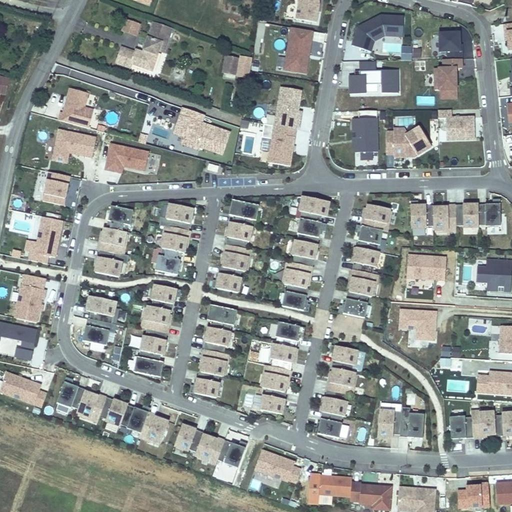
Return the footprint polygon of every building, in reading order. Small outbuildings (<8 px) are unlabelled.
[(193,16),(199,0),(184,0),(180,12),(193,16)] [(317,23),(320,4),(319,0),(299,0),(300,2),(297,20),(317,23)] [(121,30),(136,36),(141,23),(125,17),(121,30)] [(409,42),(410,20),(368,18),(368,39),(409,42)] [(152,71),(159,51),(164,53),(172,30),(153,23),(143,53),(136,50),(135,53),(122,48),(116,63),(131,68),(132,64),(152,71)] [(285,68),(309,73),(316,32),(293,28),(285,68)] [(470,60),(470,38),(448,37),(447,58),(470,60)] [(401,45),(401,60),(411,60),(412,46),(401,45)] [(413,48),(413,57),(421,57),(421,48),(413,48)] [(231,74),(234,59),(226,57),(223,73),(231,74)] [(398,98),(399,74),(358,72),(357,96),(398,98)] [(465,104),(468,74),(446,72),(443,102),(465,104)] [(0,93),(6,95),(10,80),(0,77),(0,93)] [(265,160),(290,165),(303,89),(280,85),(265,160)] [(434,104),(434,96),(418,96),(418,104),(434,104)] [(62,102),(58,119),(89,127),(92,109),(62,102)] [(173,123),(177,114),(167,109),(163,118),(173,123)] [(480,143),(480,114),(450,113),(450,143),(480,143)] [(187,117),(180,143),(218,154),(226,129),(187,117)] [(356,163),(380,162),(378,121),(354,122),(356,163)] [(57,129),(54,149),(86,155),(91,135),(57,129)] [(421,160),(421,135),(392,134),(392,158),(421,160)] [(110,142),(104,169),(122,173),(123,167),(145,171),(150,150),(110,142)] [(44,199),(63,202),(68,173),(50,170),(44,199)] [(306,200),(304,216),(328,219),(330,204),(306,200)] [(232,202),(229,219),(253,222),(256,206),(232,202)] [(427,228),(427,202),(410,202),(410,228),(427,228)] [(170,205),(168,221),(192,225),(194,209),(170,205)] [(395,210),(369,206),(366,224),(390,229),(395,210)] [(111,211),(109,227),(133,230),(135,215),(111,211)] [(499,211),(485,211),(484,233),(499,233),(499,211)] [(432,212),(432,233),(449,234),(448,212),(432,212)] [(455,214),(454,238),(473,239),(473,215),(455,214)] [(37,245),(56,248),(61,219),(42,216),(37,245)] [(302,219),(300,235),(324,239),(326,223),(302,219)] [(229,226),(227,243),(251,246),(253,230),(229,226)] [(365,228),(362,241),(384,246),(387,232),(365,228)] [(165,233),(163,249),(187,252),(189,237),(165,233)] [(107,235),(104,252),(128,255),(131,240),(107,235)] [(141,244),(142,237),(132,235),(130,242),(141,244)] [(258,237),(257,247),(265,247),(266,237),(258,237)] [(299,241),(296,258),(320,261),(323,245),(299,241)] [(360,249),(357,265),(380,269),(382,254),(360,249)] [(162,254),(159,270),(183,274),(186,258),(162,254)] [(225,254),(222,271),(246,274),(249,258),(225,254)] [(102,259),(99,275),(123,278),(126,263),(102,259)] [(427,261),(425,284),(464,286),(466,264),(427,261)] [(506,288),(506,297),(511,297),(511,264),(502,263),(503,271),(494,270),(494,287),(506,288)] [(291,271),(288,287),(312,290),(315,275),(291,271)] [(218,276),(216,293),(240,296),(242,280),(218,276)] [(355,279),(352,294),(377,298),(380,283),(355,279)] [(18,315),(38,317),(42,288),(23,286),(18,315)] [(154,286),(152,302),(176,305),(179,290),(154,286)] [(271,291),(269,299),(279,302),(281,294),(271,291)] [(286,292),(283,308),(307,312),(310,296),(286,292)] [(95,299),(92,315),(116,319),(119,303),(95,299)] [(370,303),(345,300),(345,312),(368,315),(370,303)] [(149,306),(147,323),(171,326),(173,310),(149,306)] [(209,309),(207,326),(231,329),(233,313),(209,309)] [(438,313),(400,312),(400,332),(417,332),(417,342),(436,343),(438,313)] [(471,332),(488,334),(490,321),(472,319),(471,332)] [(279,322),(277,339),(301,342),(303,326),(279,322)] [(5,324),(3,344),(32,348),(35,330),(5,324)] [(89,327),(86,344),(110,347),(113,331),(89,327)] [(499,354),(511,353),(511,328),(499,328),(499,354)] [(205,331),(203,348),(227,351),(229,335),(205,331)] [(240,336),(238,347),(246,348),(248,338),(240,336)] [(144,337),(141,354),(165,357),(168,341),(144,337)] [(275,346),(273,362),(297,366),(299,350),(275,346)] [(337,348),(335,363),(360,366),(362,351),(337,348)] [(201,358),(199,374),(223,378),(225,362),(201,358)] [(138,359),(136,375),(160,379),(162,363),(138,359)] [(359,372),(336,370),(335,381),(358,383),(359,372)] [(267,372),(264,389),(288,392),(291,376),(267,372)] [(6,374),(1,393),(28,403),(34,385),(6,374)] [(511,374),(479,374),(478,395),(511,396),(511,374)] [(196,382),(194,398),(218,401),(220,386),(196,382)] [(65,383),(57,404),(71,409),(78,387),(65,383)] [(354,385),(331,383),(330,393),(353,395),(354,385)] [(88,393),(81,415),(94,419),(101,397),(88,393)] [(264,396),(262,412),(286,415),(288,400),(264,396)] [(353,401),(329,398),(327,413),(351,417),(353,401)] [(114,401),(107,422),(120,426),(127,405),(114,401)] [(134,407),(127,429),(141,433),(147,411),(134,407)] [(395,408),(380,407),(378,438),(393,439),(395,408)] [(484,414),(484,438),(500,438),(499,414),(484,414)] [(156,417),(148,438),(162,443),(169,421),(156,417)] [(401,417),(399,442),(413,443),(414,417),(401,417)] [(425,417),(423,442),(437,443),(438,418),(425,417)] [(452,419),(450,441),(469,441),(469,419),(452,419)] [(319,423),(318,438),(343,440),(344,425),(319,423)] [(183,426),(176,447),(189,452),(196,430),(183,426)] [(356,444),(366,446),(369,427),(359,426),(356,444)] [(204,436),(197,457),(210,462),(217,440),(204,436)] [(231,443),(224,465),(238,469),(245,447),(231,443)] [(261,452),(255,471),(283,480),(289,463),(261,452)] [(321,478),(321,497),(349,499),(350,479),(321,478)] [(511,484),(497,486),(499,506),(511,504),(511,484)] [(458,489),(461,508),(490,505),(486,487),(458,489)] [(362,488),(362,507),(390,509),(391,489),(362,488)] [(408,511),(433,511),(435,492),(401,491),(400,511),(408,511)]
